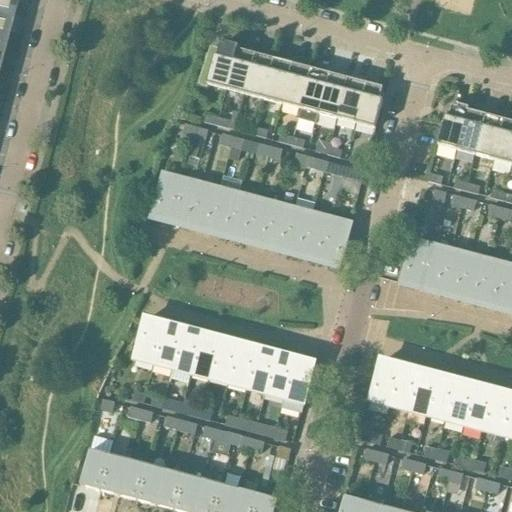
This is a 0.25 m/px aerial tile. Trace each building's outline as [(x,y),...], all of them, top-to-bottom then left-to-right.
[(0,0),(0,11),(14,15),(17,0),(0,0)] [(0,33),(8,36),(14,15),(0,11),(0,33)] [(0,33),(0,56),(3,57),(8,36),(0,33)] [(208,86),(226,91),(238,48),(227,45),(227,47),(221,46),(219,50),(216,50),(215,57),(208,55),(198,86),(207,89),(208,86)] [(256,52),(238,48),(226,91),(245,95),(256,52)] [(275,57),(256,52),(245,95),(263,100),(275,57)] [(293,62),(275,57),(263,100),(282,105),(293,62)] [(312,67),(293,62),(282,105),(301,110),(312,67)] [(331,72),(312,67),(301,110),(298,120),(316,125),(319,115),(331,72)] [(349,77),(331,72),(319,115),(338,120),(349,77)] [(338,120),(356,125),(368,82),(349,77),(338,120)] [(378,85),(368,82),(356,125),(376,130),(385,94),(382,94),(383,89),(377,87),(378,85)] [(438,147),(457,152),(469,109),(458,106),(458,109),(452,107),(450,112),(447,111),(438,147)] [(487,114),(469,109),(457,152),(476,157),(487,114)] [(219,118),(216,128),(235,133),(240,114),(233,113),(231,121),(219,118)] [(476,157),(494,162),(506,118),(487,114),(476,157)] [(208,115),(205,125),(216,128),(219,118),(208,115)] [(511,120),(506,118),(494,162),(511,166),(511,120)] [(194,137),(197,127),(185,124),(182,134),(194,137)] [(245,124),(242,135),(253,138),(256,127),(245,124)] [(209,130),(197,127),(194,137),(189,155),(201,158),(209,130)] [(256,127),(253,138),(266,141),(269,131),(256,127)] [(231,147),(234,137),(223,134),(220,144),(231,147)] [(282,134),(279,145),(291,148),(293,138),(282,134)] [(244,151),(247,140),(234,137),(231,147),(244,151)] [(293,138),(291,148),(302,151),(305,141),(293,138)] [(268,158),(271,147),(260,144),(258,155),(268,158)] [(319,144),(316,155),(328,158),(330,147),(319,144)] [(281,161),(284,150),(271,147),(268,158),(281,161)] [(330,147),(328,158),(340,161),(342,150),(330,147)] [(306,167),(309,156),(298,153),(295,164),(306,167)] [(358,154),(355,165),(368,168),(371,158),(358,154)] [(318,170),(321,160),(309,156),(306,167),(318,170)] [(343,177),(346,166),(335,163),(332,174),(343,177)] [(362,182),(365,171),(346,166),(343,177),(362,182)] [(444,179),(431,176),(428,184),(442,187),(444,179)] [(171,224),(182,182),(163,177),(152,219),(171,224)] [(457,181),(454,191),(466,194),(469,184),(457,181)] [(189,229),(201,187),(182,182),(171,224),(189,229)] [(469,184),(466,194),(478,198),(481,187),(469,184)] [(208,234),(219,192),(201,187),(189,229),(208,234)] [(430,202),(443,205),(446,194),(433,191),(430,202)] [(494,191),(491,201),(503,204),(506,194),(494,191)] [(227,239),(238,197),(219,192),(208,234),(227,239)] [(460,215),(462,208),(465,198),(452,194),(449,205),(451,205),(449,212),(460,215)] [(511,195),(506,194),(503,204),(511,206),(511,195)] [(246,244),(257,202),(238,197),(227,239),(246,244)] [(474,211),(477,201),(465,198),(462,208),(474,211)] [(264,249),(275,207),(257,202),(246,244),(264,249)] [(500,218),(502,208),(491,205),(488,215),(500,218)] [(283,254),(294,212),(275,207),(264,249),(283,254)] [(511,221),(511,210),(502,208),(500,218),(511,221)] [(302,259),(313,217),(294,212),(283,254),(302,259)] [(320,264),(331,222),(313,217),(302,259),(320,264)] [(331,222),(320,264),(340,269),(351,227),(331,222)] [(420,290),(431,248),(413,243),(402,285),(420,290)] [(439,295),(450,253),(431,248),(420,290),(439,295)] [(458,300),(469,258),(450,253),(439,295),(458,300)] [(477,305),(488,263),(469,258),(458,300),(477,305)] [(495,310),(506,268),(488,263),(477,305),(495,310)] [(511,314),(511,269),(506,268),(495,310),(511,314)] [(135,359),(154,364),(164,327),(145,322),(135,359)] [(173,369),(183,332),(164,327),(154,364),(173,369)] [(201,337),(183,332),(173,369),(169,383),(188,388),(192,374),(201,337)] [(210,379),(220,342),(201,337),(192,374),(210,379)] [(229,384),(239,347),(220,342),(210,379),(229,384)] [(247,389),(257,351),(239,347),(229,384),(247,389)] [(266,394),(276,356),(257,351),(247,389),(266,394)] [(284,399),(294,361),(276,356),(266,394),(284,399)] [(314,367),(294,361),(284,399),(281,410),(301,415),(314,367)] [(400,369),(381,364),(371,401),(390,406),(400,369)] [(409,411),(419,374),(400,369),(390,406),(409,411)] [(437,378),(419,374),(409,411),(428,416),(437,378)] [(446,421),(456,383),(437,378),(428,416),(446,421)] [(474,388),(456,383),(446,421),(465,426),(474,388)] [(483,430),(493,393),(474,388),(465,426),(483,430)] [(132,403),(143,406),(146,395),(135,391),(132,403)] [(511,398),(493,393),(483,430),(502,435),(511,398)] [(151,408),(162,411),(165,400),(153,397),(151,408)] [(511,438),(511,398),(502,435),(511,438)] [(116,414),(119,404),(106,400),(103,411),(116,414)] [(178,404),(165,400),(162,411),(175,415),(178,404)] [(139,421),(142,410),(130,406),(127,417),(139,421)] [(187,418),(199,421),(202,410),(190,407),(187,418)] [(151,424),(154,413),(142,410),(139,421),(151,424)] [(214,413),(202,410),(199,421),(211,424),(214,413)] [(176,430),(179,419),(168,416),(165,427),(176,430)] [(224,428),(236,431),(239,420),(227,417),(224,428)] [(189,434),(192,423),(179,419),(176,430),(189,434)] [(239,420),(236,431),(255,436),(258,425),(251,423),(239,420)] [(273,441),(276,430),(258,425),(255,436),(261,438),(273,441)] [(214,440),(217,429),(204,426),(201,437),(203,438),(202,443),(210,453),(214,440)] [(226,443),(229,433),(217,429),(214,440),(226,443)] [(289,433),(276,430),(273,441),(286,444),(289,433)] [(381,437),(369,434),(366,445),(371,446),(379,448),(381,437)] [(251,450),(254,439),(242,436),(239,447),(251,450)] [(263,453),(266,443),(254,439),(251,450),(263,453)] [(385,450),(398,453),(401,442),(388,439),(385,450)] [(414,446),(401,442),(398,453),(411,456),(414,446)] [(277,458),(288,461),(291,451),(280,448),(277,458)] [(363,459),(375,462),(378,451),(365,448),(363,459)] [(422,459),(435,463),(438,453),(425,449),(422,459)] [(389,454),(378,451),(375,462),(386,465),(389,454)] [(100,493),(109,458),(90,453),(81,488),(100,493)] [(450,456),(438,453),(435,463),(448,466),(450,456)] [(128,463),(109,458),(100,493),(119,498),(128,463)] [(400,469),(412,472),(415,461),(403,458),(400,469)] [(458,469),(472,473),(475,462),(461,458),(458,469)] [(426,464),(415,461),(412,472),(423,475),(426,464)] [(487,465),(475,462),(472,473),(484,476),(487,465)] [(137,503),(147,468),(128,463),(119,498),(137,503)] [(156,508),(165,473),(147,468),(137,503),(156,508)] [(438,479),(449,482),(452,471),(441,468),(438,479)] [(497,479),(509,482),(511,472),(500,469),(497,479)] [(465,474),(452,471),(449,482),(462,485),(465,474)] [(174,511),(184,478),(165,473),(156,508),(172,511),(174,511)] [(194,511),(203,483),(184,478),(174,511),(194,511)] [(476,489),(487,492),(490,481),(478,478),(476,489)] [(502,484),(490,481),(487,492),(500,495),(502,484)] [(214,511),(221,488),(203,483),(194,511),(214,511)] [(234,511),(240,493),(221,488),(214,511),(234,511)] [(254,511),(259,498),(240,493),(234,511),(254,511)] [(259,498),(254,511),(275,511),(278,503),(259,498)] [(361,511),(364,505),(345,500),(341,511),(361,511)]
